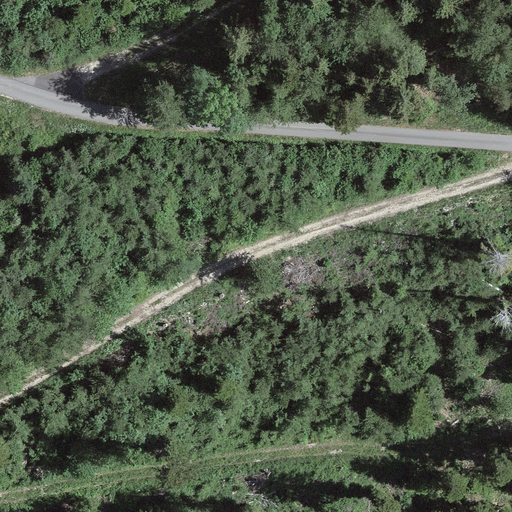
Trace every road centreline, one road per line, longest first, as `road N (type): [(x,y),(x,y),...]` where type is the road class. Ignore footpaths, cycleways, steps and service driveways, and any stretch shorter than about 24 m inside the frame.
road 1 (track): [(0,397),(236,260),(511,158)]
road 2 (unclassified): [(511,146),(90,109),(0,87)]
road 3 (track): [(41,97),(252,0)]
